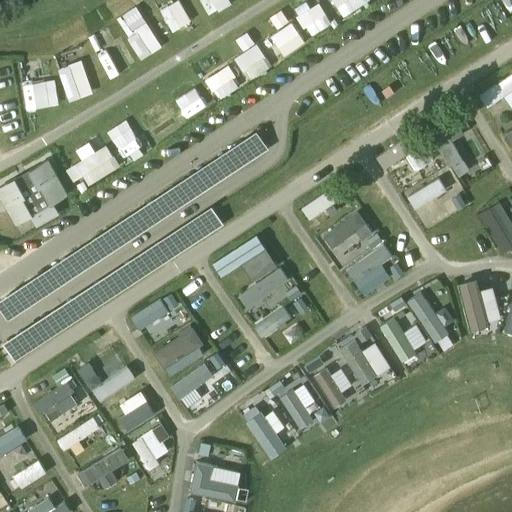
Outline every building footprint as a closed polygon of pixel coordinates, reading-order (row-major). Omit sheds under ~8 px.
[(182,0),(173,0),(161,7),(174,30),(193,20),(182,0)] [(229,0),(202,0),(207,13),(231,6),(229,0)] [(298,11),(309,34),(333,23),(322,0),(298,11)] [(334,0),(344,15),(368,0),(334,0)] [(285,54),(307,40),(293,19),(271,33),(285,54)] [(144,58),(165,44),(149,20),(128,33),(144,58)] [(110,75),(139,61),(128,40),(99,53),(110,75)] [(251,79),(274,64),(258,41),(236,55),(251,79)] [(59,65),(70,100),(95,92),(85,57),(59,65)] [(205,77),(218,99),(242,83),(228,62),(205,77)] [(29,110),(55,104),(48,77),(22,83),(29,110)] [(195,83),(177,99),(193,117),(211,101),(195,83)] [(163,99),(142,113),(159,138),(180,123),(163,99)] [(109,129),(130,162),(147,151),(126,117),(109,129)] [(450,127),(436,133),(457,175),(470,169),(450,127)] [(406,134),(379,156),(388,168),(416,146),(406,134)] [(97,136),(78,147),(94,176),(114,165),(97,136)] [(15,178),(0,186),(0,195),(16,223),(30,215),(36,225),(58,212),(53,202),(67,194),(48,160),(29,170),(34,179),(20,188),(15,178)] [(417,208),(448,189),(440,175),(409,194),(417,208)] [(458,209),(465,205),(459,194),(452,198),(458,209)] [(511,217),(503,200),(481,211),(502,251),(511,246),(511,217)] [(361,229),(365,238),(375,233),(362,209),(324,229),(332,244),(361,229)] [(265,255),(293,240),(288,231),(261,246),(265,255)] [(372,247),(382,239),(377,233),(367,240),(372,247)] [(296,239),(261,262),(269,275),(304,252),(296,239)] [(348,268),(357,281),(395,253),(385,240),(348,268)] [(397,262),(390,267),(397,277),(404,272),(397,262)] [(494,283),(482,287),(479,276),(460,282),(474,327),(504,318),(494,283)] [(286,293),(290,299),(301,292),(296,285),(286,293)] [(430,287),(412,295),(434,341),(463,328),(447,294),(436,299),(430,287)] [(163,298),(170,308),(177,303),(171,293),(163,298)] [(396,310),(406,303),(402,296),(391,303),(396,310)] [(294,302),(300,312),(307,307),(300,298),(294,302)] [(286,305),(256,324),(264,337),(294,318),(286,305)] [(363,342),(372,336),(367,327),(357,333),(363,342)] [(342,348),(365,382),(393,364),(377,339),(365,347),(358,337),(342,348)] [(218,366),(225,361),(218,351),(211,356),(218,366)] [(305,365),(310,372),(324,363),(319,356),(305,365)] [(100,383),(94,374),(84,380),(91,389),(100,383)] [(280,379),(269,387),(274,394),(285,387),(280,379)] [(47,421),(80,401),(67,381),(34,400),(47,421)] [(288,446),(279,429),(286,426),(275,406),(267,410),(259,395),(241,404),(269,456),(288,446)] [(149,465),(173,451),(164,437),(171,433),(163,420),(133,438),(149,465)] [(21,425),(0,435),(0,447),(2,452),(28,438),(21,425)] [(210,443),(201,441),(198,452),(208,454),(210,443)] [(126,445),(78,466),(85,481),(132,460),(126,445)] [(18,487),(48,473),(42,459),(12,473),(18,487)] [(196,463),(195,495),(241,497),(243,466),(196,463)] [(126,478),(130,484),(139,479),(135,473),(126,478)] [(65,499),(57,505),(49,495),(29,509),(31,511),(68,511),(72,509),(65,499)] [(193,511),(195,500),(187,498),(184,510),(193,511)]
